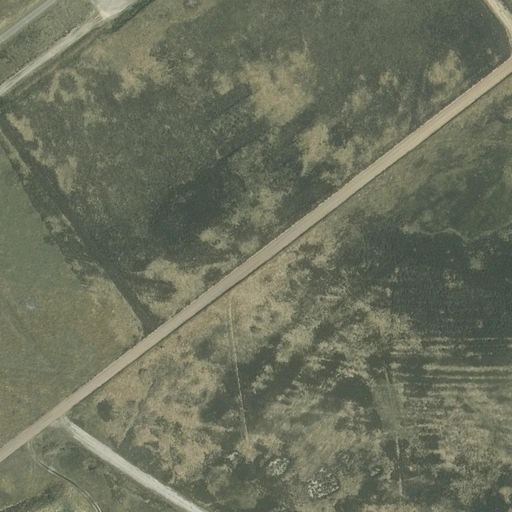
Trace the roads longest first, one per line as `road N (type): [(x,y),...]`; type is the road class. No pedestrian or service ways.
road 1 (track): [(511,63),(0,455)]
road 2 (track): [(48,417),(198,511)]
road 3 (track): [(115,6),(0,93)]
